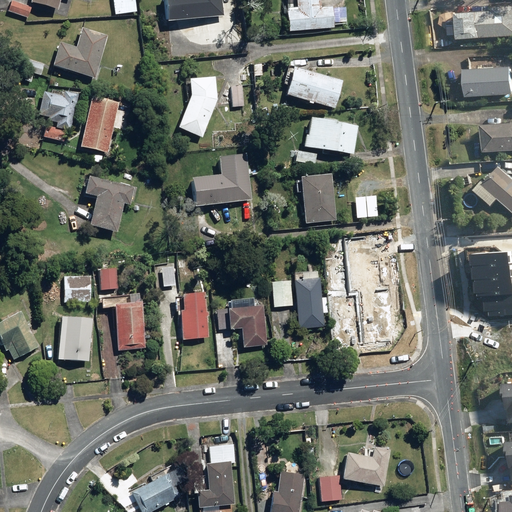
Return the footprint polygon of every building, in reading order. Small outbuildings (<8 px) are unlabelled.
[(31,0),(30,7),(57,14),(60,0),(70,0),(71,0),(31,0)] [(113,0),(115,16),(136,13),(134,0),(113,0)] [(164,0),(167,25),(224,18),(221,0),(164,0)] [(287,13),(289,34),(334,30),(334,26),(336,25),(336,27),(347,25),(345,10),(333,11),(332,9),(321,10),(320,0),(295,0),(297,12),(287,13)] [(8,14),(27,20),(31,9),(12,3),(8,14)] [(462,16),(463,42),(484,42),(484,39),(511,38),(511,8),(497,9),(497,13),(482,14),(482,16),(462,16)] [(52,69),(95,81),(107,38),(81,31),(76,50),(59,45),(52,69)] [(316,58),(316,68),(335,68),(335,59),(316,58)] [(21,80),(30,83),(33,74),(41,76),(44,66),(24,61),(21,71),(23,72),(21,80)] [(511,68),(470,72),(472,100),(511,96),(511,68)] [(286,98),(336,111),(343,83),(293,71),(286,98)] [(178,130),(202,139),(217,102),(215,79),(189,82),(191,98),(178,130)] [(230,88),(233,109),(244,107),(241,87),(240,87),(240,84),(232,85),(232,88),(230,88)] [(43,138),(64,143),(66,133),(70,133),(78,96),(64,93),(63,99),(43,94),(38,117),(49,119),(48,123),(56,125),(55,130),(45,128),(43,138)] [(80,150),(108,156),(119,105),(90,99),(80,150)] [(303,150),(353,157),(357,130),(336,127),(336,124),(310,121),(307,139),(305,138),(303,150)] [(511,125),(486,128),(487,154),(511,152),(511,125)] [(502,200),(511,209),(511,173),(506,168),(484,192),(498,205),(502,200)] [(189,184),(194,212),(252,202),(247,174),(189,184)] [(300,180),(304,226),(336,223),(331,177),(300,180)] [(89,230),(117,236),(123,206),(130,208),(134,190),(88,180),(84,198),(96,201),(89,230)] [(349,205),(351,218),(360,217),(357,203),(349,205)] [(369,316),(378,317),(377,327),(387,329),(388,319),(389,309),(370,306),(377,256),(337,251),(336,262),(345,263),(340,296),(346,297),(342,328),(367,331),(369,316)] [(511,314),(511,253),(473,256),(476,297),(486,296),(488,316),(511,314)] [(174,299),(182,298),(179,269),(188,269),(187,261),(152,264),(155,286),(157,286),(159,304),(174,303),(174,299)] [(101,273),(102,292),(116,292),(115,272),(101,273)] [(293,283),(298,332),(324,329),(322,314),(327,313),(326,302),(321,302),(319,274),(301,276),(302,282),(293,283)] [(271,285),(274,310),(293,308),(290,283),(271,285)] [(63,289),(63,303),(91,303),(91,289),(63,289)] [(204,296),(182,298),(174,299),(174,303),(175,315),(179,315),(182,343),(208,341),(206,319),(208,319),(208,314),(206,315),(204,296)] [(114,309),(118,353),(145,351),(141,306),(138,306),(138,297),(122,298),(123,308),(114,309)] [(241,332),(243,351),(267,348),(263,309),(229,313),(228,311),(216,312),(218,331),(229,330),(229,333),(241,332)] [(8,350),(14,360),(38,347),(19,312),(0,322),(0,341),(5,351),(8,350)] [(57,360),(88,362),(92,320),(60,317),(57,360)] [(196,492),(197,509),(234,505),(231,464),(235,463),(234,445),(209,447),(211,464),(206,465),(208,491),(196,492)] [(341,480),(384,488),(391,450),(374,447),(372,458),(346,453),(341,480)] [(270,511),(299,511),(304,476),(279,472),(276,493),(273,492),(270,511)] [(130,494),(140,511),(151,511),(180,497),(167,473),(130,494)] [(318,479),(320,502),(341,500),(339,477),(318,479)]
